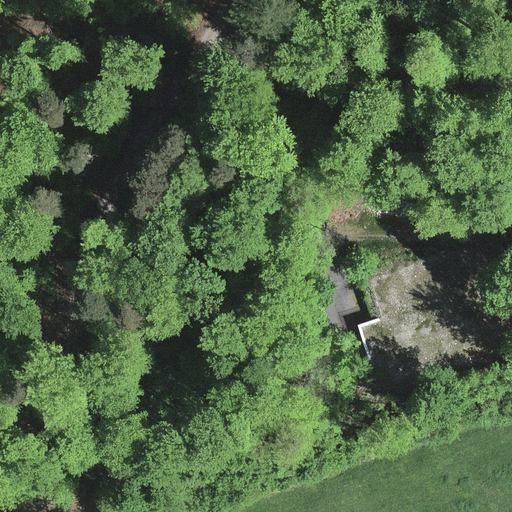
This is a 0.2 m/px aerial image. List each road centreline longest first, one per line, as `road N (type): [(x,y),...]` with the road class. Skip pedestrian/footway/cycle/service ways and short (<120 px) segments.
road 1 (track): [(90,511),(103,467),(79,388),(72,315),(91,235),(232,0)]
road 2 (track): [(213,33),(258,74),(341,319)]
